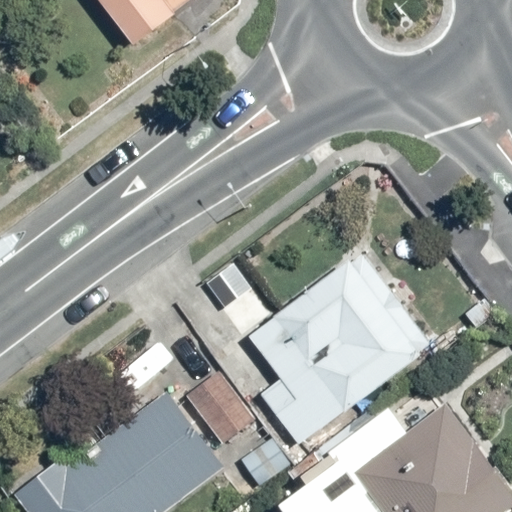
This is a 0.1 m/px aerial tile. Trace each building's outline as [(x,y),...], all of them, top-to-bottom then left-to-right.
[(100,0),(137,47),(178,16),(167,3),(171,0),(100,0)] [(366,248),(252,335),(283,379),(264,394),(300,446),(437,348),(366,248)] [(262,417),(224,368),(190,395),(228,443),(262,417)] [(60,449),(13,484),(32,511),(167,511),(229,469),(173,390),(73,468),(60,449)] [(508,511),(511,509),(511,488),(448,402),(412,432),(394,407),(336,451),(345,463),(283,503),(289,511),(508,511)]
